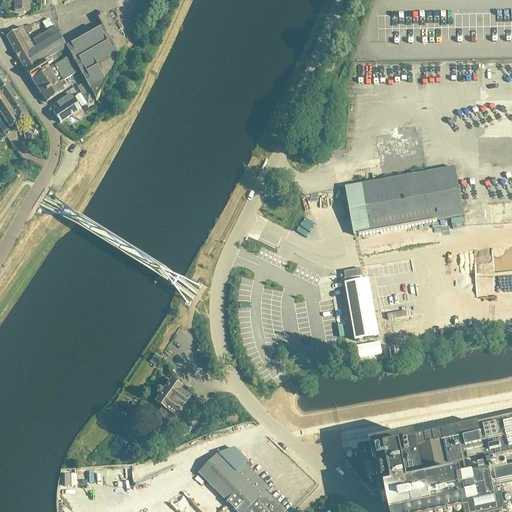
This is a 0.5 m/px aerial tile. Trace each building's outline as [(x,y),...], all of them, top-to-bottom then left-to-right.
[(28,12),(28,0),(13,0),(14,12),(28,12)] [(96,99),(118,56),(120,57),(126,46),(118,32),(107,13),(97,19),(102,27),(76,42),(66,48),(70,56),(79,70),(81,75),(95,100),(96,99)] [(34,48),(57,33),(53,26),(52,27),(47,19),(42,23),(47,30),(35,35),(36,37),(30,41),(27,35),(30,33),(27,26),(23,27),(6,37),(18,59),(28,52),(30,55),(35,52),(34,49),(34,48)] [(50,58),(66,48),(62,41),(57,33),(34,48),(34,49),(35,52),(30,55),(28,52),(18,59),(26,73),(50,58)] [(79,70),(70,56),(48,70),(31,80),(41,95),(63,80),(70,76),(75,73),(75,72),(79,70)] [(31,80),(48,70),(46,66),(52,62),(50,58),(26,73),(31,80)] [(511,64),(384,68),(390,307),(511,303),(511,64)] [(46,102),(63,91),(60,88),(65,84),(63,80),(41,95),(46,102)] [(0,111),(17,100),(7,85),(0,89),(0,111)] [(82,114),(75,103),(69,94),(54,104),(57,109),(52,112),(60,123),(72,115),(75,119),(82,114)] [(0,111),(0,124),(4,121),(9,128),(28,115),(17,100),(0,111)] [(292,277),(284,246),(303,241),(299,228),(293,229),(291,222),(262,230),(269,253),(253,258),(261,286),(292,277)] [(358,362),(376,360),(374,344),(356,347),(358,362)] [(155,366),(161,358),(158,356),(156,354),(150,361),(151,362),(155,366)] [(177,430),(198,401),(190,395),(189,398),(184,394),(185,392),(171,382),(156,403),(156,404),(154,407),(160,412),(157,416),(177,430)] [(125,402),(121,408),(128,412),(131,406),(125,402)] [(505,511),(502,498),(502,497),(505,496),(503,487),(511,484),(511,466),(491,471),(425,484),(424,477),(450,472),(450,474),(460,472),(458,465),(466,463),(464,454),(483,450),(485,459),(511,453),(511,416),(478,424),(457,429),(416,438),(416,437),(344,452),(346,462),(373,496),(381,494),(383,503),(388,502),(390,511),(505,511)] [(109,450),(116,455),(122,446),(115,441),(109,450)] [(269,488),(245,464),(236,473),(218,454),(198,473),(236,511),(284,511),(286,511),(266,491),(269,488)]
